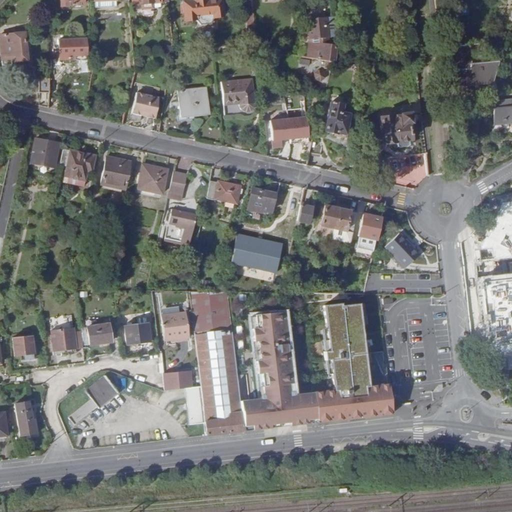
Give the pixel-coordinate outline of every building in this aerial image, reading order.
[(182,13),(184,13),(185,17),(188,21),(196,20),(196,16),(213,14),(213,18),(223,17),(221,0),(214,0),(212,0),(207,1),(207,0),(193,0),(194,1),(183,2),(183,6),(181,6),(182,13)] [(244,24),(252,24),(252,15),(243,16),(244,24)] [(309,39),(307,58),(325,60),(333,62),(335,46),(327,45),(328,37),(326,18),(307,21),(309,39)] [(15,62),(27,61),(25,33),(0,34),(0,52),(0,56),(15,55),(15,60),(15,62)] [(86,56),(85,40),(59,41),(60,60),(74,59),(74,56),(86,56)] [(470,53),(469,44),(449,46),(450,55),(470,53)] [(471,64),(470,53),(450,55),(452,70),(450,70),(451,83),(464,82),(464,86),(471,85),(492,83),(499,61),(471,64)] [(331,70),(333,62),(325,60),(323,68),(331,70)] [(319,69),(313,73),(314,79),(320,82),(325,78),(324,72),(319,69)] [(39,93),(48,93),(48,79),(39,79),(39,93)] [(255,103),(254,102),(252,79),(221,82),(223,106),(238,104),(238,106),(240,110),(244,113),(249,112),(253,109),(255,103)] [(490,90),(492,83),(471,85),(472,93),(490,90)] [(180,117),(209,114),(206,88),(177,91),(180,117)] [(136,93),(131,114),(142,117),(143,114),(145,114),(145,117),(154,119),(159,98),(136,93)] [(511,123),(511,98),(494,100),(493,109),(492,122),(502,121),(503,124),(511,123)] [(493,109),(494,100),(486,102),(483,110),(493,109)] [(330,102),(323,131),(334,134),(335,131),(343,133),(347,115),(349,107),(342,105),(330,102)] [(409,115),(379,118),(382,144),(393,143),(410,141),(408,123),(409,122),(409,115)] [(288,118),(290,139),(308,137),(306,116),(288,118)] [(269,120),(271,140),(290,139),(288,118),(269,120)] [(250,121),(253,154),(264,156),(261,120),(250,121)] [(31,161),(52,166),(57,145),(36,140),(31,161)] [(313,140),(310,153),(320,155),(323,142),(313,140)] [(466,164),(471,148),(463,145),(458,162),(466,164)] [(471,148),(466,164),(473,167),(478,150),(471,148)] [(95,156),(62,149),(59,165),(66,166),(63,176),(84,180),(86,172),(91,173),(95,156)] [(358,151),(358,164),(368,164),(368,151),(358,151)] [(99,184),(124,190),(130,162),(106,157),(99,184)] [(154,193),(161,195),(167,170),(143,164),(137,189),(154,193)] [(187,174),(173,171),(169,187),(183,190),(187,174)] [(209,181),(205,199),(213,200),(213,199),(224,201),(233,203),(235,204),(239,186),(217,182),(217,183),(209,181)] [(250,189),(246,210),(260,213),(260,210),(269,212),(273,196),(260,193),(260,192),(250,189)] [(300,204),(295,228),(304,230),(306,224),(308,224),(311,212),(306,205),(300,204)] [(344,234),(351,235),(356,211),(350,210),(349,211),(324,205),(320,226),(345,231),(344,234)] [(164,241),(188,246),(195,214),(170,209),(167,224),(183,227),(180,241),(164,238),(164,241)] [(357,236),(375,240),(380,218),(362,214),(357,236)] [(236,230),(230,260),(276,270),(282,240),(236,230)] [(399,233),(384,247),(404,268),(419,254),(399,233)] [(189,292),(194,333),(231,329),(227,292),(189,292)] [(333,390),(313,393),(316,418),(317,422),(391,414),(388,384),(368,386),(358,304),(324,308),(333,390)] [(240,401),(243,427),(252,426),(253,430),(280,427),(280,423),(289,422),(290,426),(307,424),(307,419),(316,418),(313,393),(293,395),(292,392),(289,392),(288,383),(291,383),(289,361),(288,350),(286,350),(285,343),(287,343),(285,332),(283,312),(275,311),(253,314),(255,328),(251,328),(253,341),(256,340),(258,351),(261,350),(262,358),(259,358),(260,371),(264,370),(267,393),(263,393),(263,396),(256,397),(256,399),(240,401)] [(161,316),(164,341),(171,340),(189,338),(186,313),(161,316)] [(124,325),(126,345),(150,342),(147,322),(124,325)] [(86,327),(88,345),(110,343),(108,324),(86,327)] [(50,331),(53,352),(60,351),(75,349),(74,336),(73,328),(50,331)] [(204,423),(205,435),(244,431),(243,427),(240,401),(231,329),(194,333),(204,423)] [(292,332),(285,332),(287,343),(285,343),(286,350),(288,350),(289,361),(295,361),(292,332)] [(74,336),(75,349),(82,349),(81,335),(74,336)] [(12,338),(14,356),(24,355),(33,354),(31,336),(12,338)] [(161,373),(163,390),(184,388),(191,387),(189,370),(161,373)] [(267,393),(264,370),(260,371),(257,371),(260,394),(263,393),(267,393)] [(97,407),(99,409),(118,393),(105,376),(85,392),(91,400),(68,418),(69,420),(68,421),(73,428),(75,427),(74,425),(97,407)] [(293,395),(313,393),(313,386),(295,389),(294,383),(291,383),(288,383),(289,392),(292,392),(293,395)] [(204,423),(200,387),(191,387),(184,388),(188,425),(204,423)] [(14,404),(20,436),(36,433),(34,419),(31,420),(28,402),(14,404)] [(10,497),(10,511),(22,511),(65,509),(64,496),(41,498),(41,495),(10,497)]
